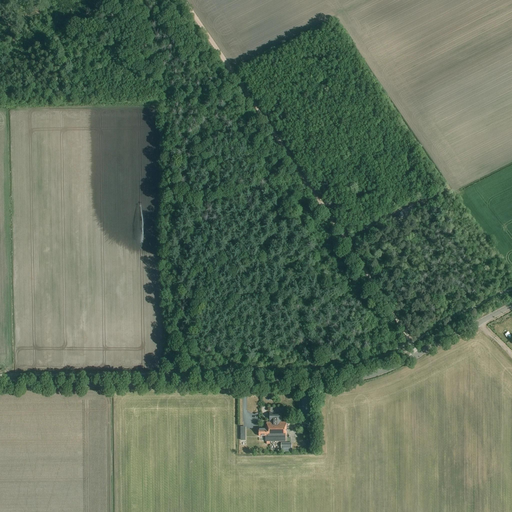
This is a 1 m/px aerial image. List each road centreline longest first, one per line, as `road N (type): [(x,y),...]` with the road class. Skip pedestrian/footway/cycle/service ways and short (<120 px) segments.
road 1 (tertiary): [(0,384),(362,377),(511,305)]
road 2 (track): [(410,342),(182,0)]
